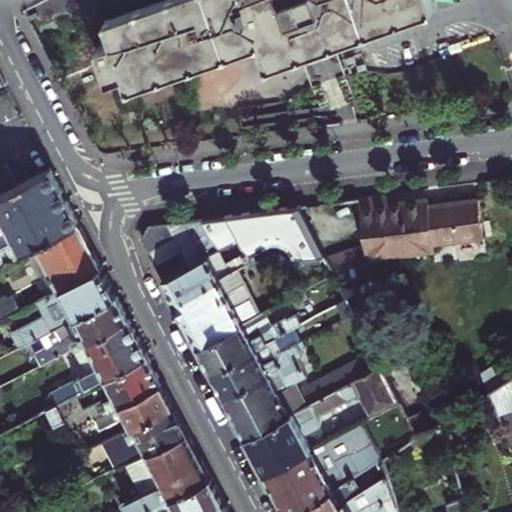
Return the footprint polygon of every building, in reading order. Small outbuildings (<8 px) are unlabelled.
[(165,0),(108,20),(116,42),(100,47),(111,80),(126,75),(131,89),(261,44),(269,67),(435,10),(431,0),(165,0)] [(449,91),(503,79),(495,43),(441,55),(449,91)] [(0,193),(19,183),(7,160),(0,163),(0,193)] [(36,245),(78,223),(50,168),(19,183),(0,193),(0,263),(25,250),(36,245)] [(435,240),(484,235),(480,199),(431,205),(430,198),(392,202),(391,192),(357,197),(366,259),(389,256),(389,254),(435,248),(435,240)] [(299,205),(221,216),(234,241),(242,237),(251,254),(267,246),(273,244),(278,245),(283,246),(287,249),(290,253),(292,256),(324,252),(299,205)] [(221,216),(203,218),(219,249),(220,248),(234,241),(221,216)] [(185,220),(204,257),(219,249),(203,218),(185,220)] [(175,238),(182,252),(188,265),(204,257),(185,220),(167,223),(175,238)] [(45,261),(59,288),(101,265),(78,223),(36,245),(37,248),(35,251),(40,261),(45,261)] [(142,238),(150,252),(175,238),(167,223),(150,225),(149,224),(142,238)] [(176,301),(221,277),(238,268),(251,261),(249,257),(248,256),(251,254),(242,237),(234,241),(240,252),(226,260),(220,248),(219,249),(204,257),(188,265),(163,278),(176,301)] [(157,265),(182,252),(175,238),(150,252),(157,265)] [(37,248),(36,245),(25,250),(49,293),(59,288),(45,261),(40,261),(35,251),(37,248)] [(334,273),(338,279),(370,268),(366,259),(358,245),(325,256),(334,273)] [(157,265),(163,278),(188,265),(182,252),(157,265)] [(54,327),(74,316),(116,294),(101,265),(59,288),(49,293),(38,299),(45,311),(12,329),(19,346),(36,337),(54,327)] [(228,291),(246,281),(238,268),(221,277),(228,291)] [(176,301),(199,346),(267,310),(270,308),(266,298),(257,303),(246,281),(228,291),(221,277),(176,301)] [(0,295),(0,319),(21,308),(13,292),(7,295),(6,293),(0,295)] [(73,347),(129,319),(116,294),(74,316),(54,327),(60,338),(42,348),(35,352),(41,364),(73,347)] [(212,370),(280,334),(289,329),(314,316),(310,308),(306,308),(290,316),(287,315),(274,323),(267,310),(199,346),(212,370)] [(25,405),(31,416),(47,408),(58,402),(76,392),(105,377),(148,355),(129,319),(73,347),(86,372),(25,405)] [(36,337),(42,348),(60,338),(54,327),(36,337)] [(297,343),(289,329),(280,334),(287,348),(297,343)] [(287,348),(280,334),(212,370),(224,394),(284,362),(281,356),(280,353),(281,351),(287,348)] [(305,346),(302,340),(297,343),(300,349),(305,346)] [(246,436),(291,412),(279,389),(296,379),(306,374),(297,355),(302,353),(300,349),(297,343),(287,348),(281,351),(280,353),(281,356),(284,362),(224,394),(246,436)] [(364,373),(381,364),(374,351),(357,360),(364,373)] [(78,425),(89,420),(162,382),(148,355),(105,377),(113,392),(84,408),(76,392),(58,402),(47,408),(55,422),(65,417),(71,429),(78,425)] [(265,472),(312,447),(305,433),(320,425),(321,420),(319,416),(360,393),(371,415),(399,399),(381,364),(364,373),(309,403),(291,412),(246,436),(265,472)] [(511,376),(491,391),(499,413),(511,408),(511,376)] [(309,403),(296,379),(279,389),(291,412),(309,403)] [(118,432),(174,404),(162,382),(89,420),(95,432),(114,422),(118,432)] [(147,451),(188,432),(174,404),(118,432),(88,447),(82,450),(90,466),(111,456),(142,441),(145,447),(147,451)] [(312,447),(265,472),(285,511),(300,511),(354,478),(375,464),(382,459),(367,417),(312,447)] [(82,450),(88,447),(78,425),(71,429),(82,450)] [(124,511),(136,511),(211,476),(188,432),(147,451),(127,461),(141,491),(120,502),(124,511)] [(142,441),(111,456),(113,461),(145,447),(142,441)] [(382,459),(375,464),(379,470),(385,467),(382,459)] [(216,511),(227,507),(211,476),(136,511),(216,511)] [(400,511),(388,476),(362,492),(329,511),(400,511)] [(329,511),(362,492),(354,478),(300,511),(329,511)] [(489,511),(482,491),(465,497),(470,511),(489,511)] [(470,511),(465,497),(446,503),(449,511),(470,511)]
